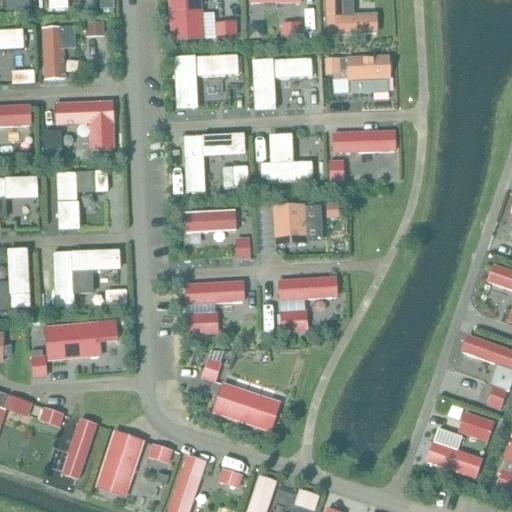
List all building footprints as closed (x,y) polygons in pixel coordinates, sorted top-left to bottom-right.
[(28,0),(4,0),(5,14),(29,13),(28,0)] [(48,0),(49,12),(68,11),(67,0),(48,0)] [(201,0),(168,0),(172,43),(205,41),(203,16),(201,0)] [(343,0),(323,0),(325,38),(378,36),(377,16),(354,17),(344,17),(343,0)] [(104,24),(85,25),(86,40),(104,39),(104,24)] [(302,25),(280,26),(280,40),(303,39),(302,25)] [(60,30),(41,31),(44,83),(66,82),(64,52),(61,52),(60,30)] [(0,53),(24,52),(23,32),(0,33),(0,53)] [(237,58),(174,61),(177,112),(197,111),(196,79),(238,77),(237,58)] [(390,58),(346,60),(347,83),(350,83),(388,82),(391,82),(390,58)] [(340,60),(325,61),(325,78),(340,77),(340,60)] [(274,62),(252,63),(254,114),(276,113),(274,81),(313,79),(312,61),(274,63),(274,62)] [(113,104),(55,105),(55,128),(89,127),(89,153),(115,153),(113,104)] [(31,108),(0,108),(0,129),(32,129),(31,112),(31,108)] [(61,133),(42,134),(43,161),(62,160),(61,133)] [(395,133),(332,136),(333,157),(396,155),(395,133)] [(245,136),(183,139),(186,196),(205,195),(204,160),(246,158),(245,136)] [(270,166),(260,166),(261,186),(313,184),(313,164),(293,165),(292,137),(269,138),(270,166)] [(343,163),(328,164),(329,185),(344,184),(343,163)] [(76,175),(56,176),(59,234),(80,233),(79,205),(77,205),(77,196),(76,175)] [(37,180),(0,180),(0,200),(5,200),(5,202),(7,202),(38,201),(37,180)] [(339,205),(326,206),(327,221),(340,220),(339,205)] [(305,207),(272,209),(274,249),(307,247),(307,245),(305,209),(305,207)] [(236,212),(183,215),(184,237),(237,234),(236,212)] [(28,251),(7,252),(9,285),(9,298),(10,298),(11,312),(31,311),(28,251)] [(120,253),(53,255),(55,308),(74,307),(73,297),(73,275),(94,274),(121,273),(120,253)] [(511,273),(492,267),(486,285),(511,293),(511,273)] [(333,281),(278,284),(280,304),(335,301),(333,281)] [(244,284),(185,287),(186,308),(188,308),(215,307),(245,305),(244,284)] [(126,292),(105,293),(106,307),(127,306),(126,292)] [(295,313),(280,314),(282,336),(296,335),(295,313)] [(203,315),(188,316),(189,338),(204,337),(203,315)] [(98,325),(44,330),(46,358),(46,365),(102,360),(100,346),(98,325)] [(511,353),(467,337),(461,355),(497,367),(511,372),(511,353)] [(46,358),(31,359),(32,381),(47,379),(46,358)] [(207,361),(201,381),(215,386),(221,365),(220,365),(208,361),(207,361)] [(222,385),(211,416),(271,436),(282,404),(222,385)] [(493,388),(486,408),(500,413),(507,393),(493,388)] [(6,401),(3,411),(28,420),(33,406),(8,397),(6,401)] [(44,410),(39,424),(59,431),(64,417),(44,410)] [(464,415),(457,435),(474,441),(487,445),(494,425),(481,420),(464,415)] [(62,475),(61,478),(79,484),(98,428),(79,422),(68,456),(62,475)] [(114,434),(96,491),(126,501),(145,444),(114,434)] [(432,445),(425,465),(476,482),(482,462),(432,445)] [(152,446),(147,460),(168,467),(173,453),(152,446)] [(187,458),(168,511),(190,511),(207,465),(187,458)] [(222,471),(218,485),(238,492),(243,478),(222,471)] [(511,474),(502,471),(495,491),(509,496),(511,496),(511,474)] [(259,478),(247,511),(267,511),(277,484),(259,478)] [(299,492),(294,508),(306,511),(315,511),(319,499),(299,492)]
